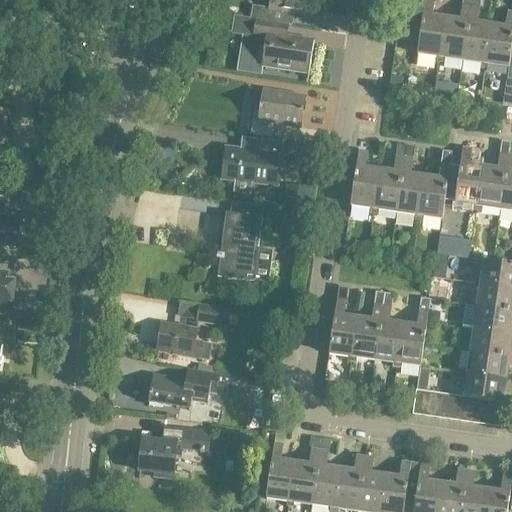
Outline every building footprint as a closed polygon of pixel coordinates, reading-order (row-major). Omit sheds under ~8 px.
[(252,8),(250,21),(269,24),(288,27),(290,27),(292,13),(318,17),(320,0),(272,0),(271,10),(252,8)] [(435,63),(439,64),(446,20),(432,18),(434,2),(425,1),(424,7),(409,4),(409,0),(408,0),(403,40),(419,42),(417,56),(436,59),(435,63)] [(463,0),(460,22),(446,20),(439,64),(444,64),(444,60),(463,63),(471,0),(463,0)] [(480,0),(471,0),(463,63),(481,65),(480,70),(484,70),(491,26),(477,24),(480,0)] [(489,71),(489,67),(508,70),(511,43),(511,13),(507,13),(504,28),(491,26),(484,70),(489,71)] [(231,34),(228,33),(227,35),(252,39),(247,70),(261,72),(262,67),(309,75),(314,43),(286,39),(288,27),(269,24),(250,21),(233,18),(231,34)] [(511,82),(506,82),(503,105),(511,106),(511,82)] [(273,126),(300,130),(305,98),(264,92),(261,109),(255,109),(252,123),(249,123),(247,135),(271,139),(273,126)] [(482,213),(483,209),(501,212),(509,157),(511,144),(502,143),(498,171),(484,169),(477,213),(482,213)] [(289,146),(287,158),(314,162),(315,149),(289,146)] [(378,212),(396,214),(406,148),(398,147),(394,174),(379,172),(373,215),(377,216),(378,212)] [(414,217),(413,221),(418,222),(425,178),(411,176),(415,149),(406,148),(396,214),(414,217)] [(460,169),(450,167),(445,203),(473,208),(473,212),(477,213),(484,169),(470,166),(473,151),(463,149),(460,169)] [(280,157),(225,150),(222,181),(277,187),(280,157)] [(368,215),(373,215),(379,172),(366,170),(368,155),(359,153),(351,208),(369,211),(368,215)] [(425,178),(418,222),(422,223),(423,218),(442,221),(445,203),(450,167),(452,155),(443,153),(439,180),(425,178)] [(511,213),(511,156),(509,157),(501,212),(511,213)] [(21,222),(9,220),(10,217),(0,215),(0,249),(1,250),(1,246),(17,249),(21,222)] [(217,279),(253,283),(262,220),(225,215),(217,279)] [(511,267),(483,264),(480,282),(476,282),(476,286),(511,291),(511,267)] [(0,316),(2,317),(3,312),(9,312),(12,283),(5,282),(6,274),(0,273),(0,316)] [(475,290),(479,291),(477,309),(511,314),(511,291),(476,286),(475,290)] [(344,317),(346,302),(348,289),(339,288),(329,355),(347,358),(347,362),(351,363),(358,319),(344,317)] [(376,293),(374,306),(372,321),(358,319),(351,363),(356,364),(356,359),(374,362),(384,295),(376,293)] [(389,323),(393,296),(384,295),(374,362),(392,365),(392,369),(396,370),(403,325),(389,323)] [(420,369),(430,301),(421,300),(417,328),(403,325),(396,370),(400,370),(401,366),(420,369)] [(198,323),(228,328),(228,325),(236,327),(238,317),(230,315),(230,313),(200,308),(198,323)] [(474,327),(470,327),(469,331),(511,337),(511,314),(477,309),(474,327)] [(209,363),(211,346),(194,343),(196,332),(162,326),(157,351),(174,354),(174,356),(199,360),(198,361),(209,363)] [(511,351),(511,343),(511,337),(469,331),(469,335),(472,336),(470,354),(511,360),(511,351)] [(511,360),(470,354),(467,372),(463,371),(463,376),(506,382),(508,369),(511,369),(511,360)] [(153,377),(149,404),(190,411),(191,404),(207,407),(209,395),(216,397),(220,376),(187,370),(185,382),(153,377)] [(462,380),(466,381),(463,399),(466,400),(479,401),(490,403),(502,405),(511,406),(511,397),(504,396),(506,382),(463,376),(462,380)] [(416,392),(412,416),(425,418),(429,394),(416,392)] [(429,394),(425,418),(437,420),(441,396),(429,394)] [(441,396),(437,420),(450,421),(453,398),(441,396)] [(453,398),(450,421),(463,423),(466,400),(463,399),(453,398)] [(466,400),(463,423),(475,425),(479,401),(466,400)] [(479,401),(475,425),(487,427),(490,403),(479,401)] [(490,403),(487,427),(498,428),(502,405),(490,403)] [(139,471),(155,473),(155,477),(173,479),(175,460),(180,460),(181,450),(207,453),(209,435),(164,430),(162,445),(142,442),(139,471)] [(320,451),(328,452),(329,453),(331,443),(321,441),(320,451)] [(281,461),(283,446),(274,445),(266,500),(285,503),(284,507),(289,508),(295,463),(281,461)] [(311,450),(309,465),(295,463),(289,508),(293,508),(294,504),(312,507),(320,451),(311,450)] [(330,509),(329,511),(333,511),(340,470),(326,468),(328,452),(320,451),(312,507),(330,509)] [(338,511),(339,510),(350,511),(356,511),(365,458),(356,456),(353,472),(340,470),(333,511),(338,511)] [(379,511),(385,476),(371,474),(374,459),(365,458),(356,511),(379,511)] [(403,511),(411,464),(401,463),(399,478),(385,476),(379,511),(403,511)] [(420,465),(413,511),(437,511),(442,484),(427,482),(430,467),(420,465)] [(460,511),(466,472),(457,471),(455,486),(442,484),(437,511),(460,511)] [(483,511),(487,491),(473,489),(475,473),(466,472),(460,511),(483,511)] [(483,511),(507,511),(511,479),(511,478),(503,477),(501,493),(487,491),(483,511)]
